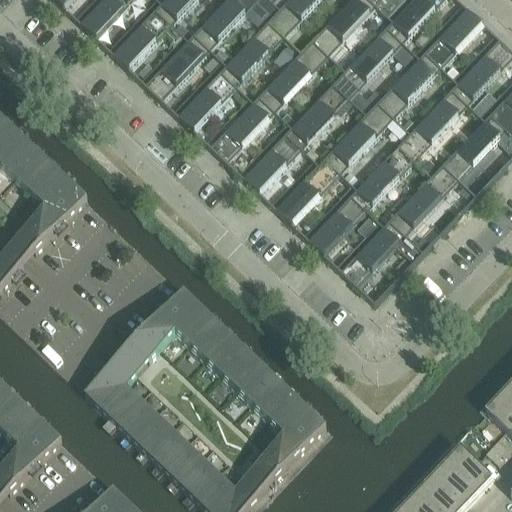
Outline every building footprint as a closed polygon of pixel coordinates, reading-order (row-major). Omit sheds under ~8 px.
[(51,0),(49,2),(64,17),(79,0),(51,0)] [(113,0),(82,33),(96,48),(141,0),(113,0)] [(175,0),(162,14),(157,20),(172,34),(203,0),(175,0)] [(237,0),(237,1),(195,45),(210,59),(246,21),(264,38),(269,32),(281,20),(263,3),(259,0),(237,0)] [(299,0),(281,20),(269,32),(284,46),(328,0),(299,0)] [(361,0),(361,1),(376,15),(390,0),(361,0)] [(424,0),(393,32),(388,38),(403,52),(451,2),(449,0),(424,0)] [(317,47),(313,51),(328,65),(376,15),(361,1),(355,7),(317,47)] [(469,18),(426,63),(441,77),(484,33),(469,18)] [(157,20),(114,64),(129,79),(165,41),(177,52),(183,45),(172,34),(157,20)] [(237,66),(222,82),(237,96),(284,46),(269,32),(264,38),(251,51),(237,66)] [(346,82),(334,94),(349,108),(403,52),(388,38),(354,73),(346,82)] [(423,55),(432,46),(424,38),(415,47),(423,55)] [(189,51),(147,95),(162,110),(210,59),(195,45),(189,51)] [(459,94),(453,100),(468,114),(511,68),(511,59),(501,49),(459,94)] [(302,63),(260,107),(275,121),(328,65),(313,51),(302,63)] [(420,69),(379,113),(394,127),(441,77),(426,63),(420,69)] [(211,81),(221,71),(213,64),(204,74),(211,81)] [(222,82),(179,126),(194,141),(237,96),(222,82)] [(293,138),(287,144),(302,158),(349,108),(334,94),(293,138)] [(411,144),(400,156),(415,170),(468,114),(453,100),(411,144)] [(488,117),(497,107),(490,100),(481,109),(488,117)] [(511,103),(491,125),(506,140),(511,145),(511,103)] [(254,113),(212,158),(227,172),(275,121),(260,107),(254,113)] [(367,125),(325,169),(340,183),(394,127),(379,113),(367,125)] [(288,133),(296,124),(288,117),(280,126),(288,133)] [(0,139),(9,131),(0,122),(0,139)] [(486,131),(444,175),(459,189),(506,140),(491,125),(486,131)] [(0,170),(24,146),(9,131),(0,139),(0,170)] [(287,144),(245,189),(259,203),(302,158),(287,144)] [(0,173),(14,187),(40,160),(24,146),(0,170),(0,173)] [(358,200),(352,206),(367,220),(415,170),(400,156),(358,200)] [(30,202),(55,175),(40,160),(14,187),(30,202)] [(442,177),(431,167),(421,177),(432,187),(442,177)] [(320,175),(277,220),(292,234),(340,183),(325,169),(320,175)] [(45,216),(70,190),(55,175),(30,202),(45,216)] [(432,187),(390,231),(405,245),(459,189),(444,175),(442,177),(432,187)] [(361,185),(352,176),(344,184),(353,193),(361,185)] [(52,243),(88,206),(70,190),(45,216),(35,226),(52,243)] [(352,206),(310,251),(325,265),(367,220),(352,206)] [(30,266),(52,243),(35,226),(13,250),(6,257),(24,273),(30,266)] [(313,235),(307,229),(304,233),(309,239),(313,235)] [(385,237),(342,282),(357,296),(396,255),(414,271),(423,262),(405,245),(390,231),(385,237)] [(0,297),(24,273),(6,257),(0,263),(0,297)] [(149,335),(166,351),(176,341),(201,314),(184,298),(149,335)] [(191,356),(217,329),(201,314),(176,341),(191,356)] [(207,370),(232,344),(217,329),(191,356),(207,370)] [(144,374),(166,351),(149,335),(127,358),(120,365),(137,381),(144,374)] [(222,385),(248,358),(232,344),(207,370),(222,385)] [(237,400),(263,373),(248,358),(222,385),(237,400)] [(85,402),(102,418),(127,392),(137,381),(120,365),(85,402)] [(253,415),(279,388),(263,373),(237,400),(253,415)] [(0,415),(14,401),(0,387),(0,415)] [(268,429),(294,403),(279,388),(253,415),(268,429)] [(511,390),(501,402),(511,412),(511,390)] [(117,433),(143,407),(127,392),(102,418),(117,433)] [(0,438),(4,442),(29,416),(14,401),(0,415),(0,438)] [(511,412),(501,402),(485,418),(511,443),(511,412)] [(284,444),(309,417),(294,403),(268,429),(284,444)] [(133,448),(158,421),(143,407),(117,433),(133,448)] [(19,457),(45,430),(29,416),(4,442),(19,457)] [(291,471),(327,434),(309,417),(284,444),(274,454),(291,471)] [(148,463),(174,436),(158,421),(133,448),(148,463)] [(27,484),(62,447),(45,430),(19,457),(10,467),(27,484)] [(164,477),(189,451),(174,436),(148,463),(164,477)] [(511,460),(498,447),(492,454),(505,466),(511,460)] [(179,492),(205,466),(189,451),(164,477),(179,492)] [(494,484),(477,469),(461,453),(446,469),(479,500),(494,484)] [(270,493),(291,471),(274,454),(252,477),(245,485),(263,501),(270,493)] [(505,466),(492,454),(486,460),(499,473),(505,466)] [(195,507),(220,480),(205,466),(179,492),(195,507)] [(0,511),(5,507),(27,484),(10,467),(0,477),(0,511)] [(467,511),(479,500),(446,469),(431,485),(459,511),(467,511)] [(199,511),(219,511),(236,495),(220,480),(195,507),(199,511)] [(252,511),(263,501),(245,485),(236,495),(219,511),(252,511)] [(459,511),(431,485),(416,501),(428,511),(459,511)] [(98,511),(130,511),(114,496),(98,511)] [(428,511),(416,501),(405,511),(428,511)]
